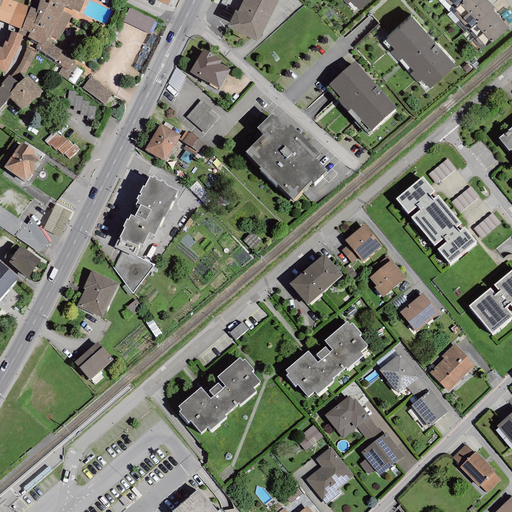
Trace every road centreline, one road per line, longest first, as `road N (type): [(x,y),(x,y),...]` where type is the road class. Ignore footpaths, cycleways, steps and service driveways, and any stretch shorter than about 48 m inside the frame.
road 1 (residential): [(446,132),(99,430),(80,452),(64,511)]
road 2 (secondary): [(0,382),(182,21)]
road 3 (residential): [(511,375),(372,511)]
